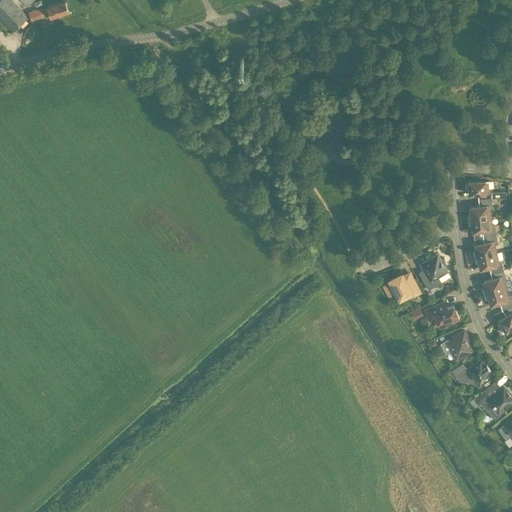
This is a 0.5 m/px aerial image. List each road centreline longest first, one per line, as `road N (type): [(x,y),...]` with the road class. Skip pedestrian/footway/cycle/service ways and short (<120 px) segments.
road 1 (unclassified): [(0,71),(291,0)]
road 2 (residential): [(511,372),(478,323),(454,223)]
